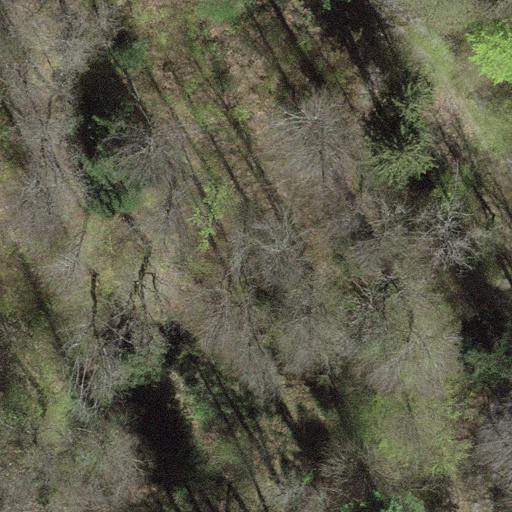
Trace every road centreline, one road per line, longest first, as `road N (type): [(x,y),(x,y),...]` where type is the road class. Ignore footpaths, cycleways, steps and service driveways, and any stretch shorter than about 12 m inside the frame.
road 1 (track): [(375,0),(454,71),(487,125),(511,191)]
road 2 (track): [(511,357),(490,433),(486,511)]
